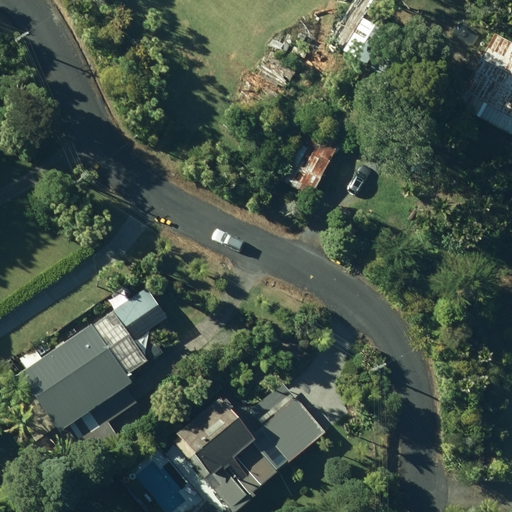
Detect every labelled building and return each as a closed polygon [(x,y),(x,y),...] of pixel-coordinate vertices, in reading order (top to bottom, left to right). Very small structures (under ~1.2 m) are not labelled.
[(488,53),(462,101),(511,127),(511,37),(500,31),(488,53)] [(271,128),(292,140),(304,118),(283,107),(271,128)] [(283,176),(315,193),(342,140),(309,124),(283,176)] [(131,280),(115,291),(127,310),(143,300),(131,280)] [(94,325),(25,371),(85,458),(117,436),(95,406),(132,380),(94,325)] [(218,469),(209,476),(236,507),(324,430),(285,384),(254,411),(264,423),(254,432),(226,399),(186,432),(218,469)]
